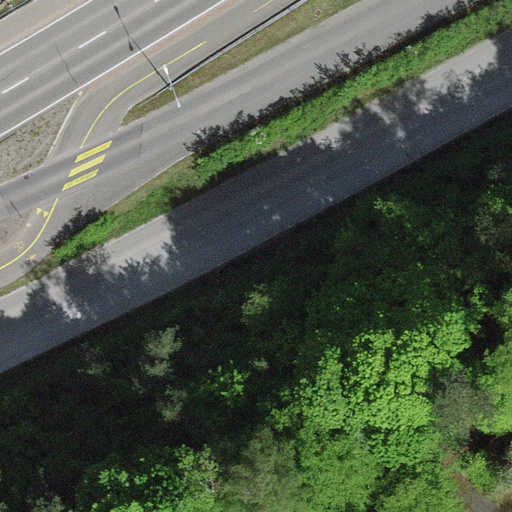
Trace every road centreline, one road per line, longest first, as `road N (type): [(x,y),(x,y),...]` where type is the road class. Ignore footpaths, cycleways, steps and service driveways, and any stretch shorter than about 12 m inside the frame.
road 1 (unclassified): [(0,336),(511,70)]
road 2 (unclassified): [(0,205),(243,99),(425,0)]
road 3 (primary): [(0,92),(159,0)]
